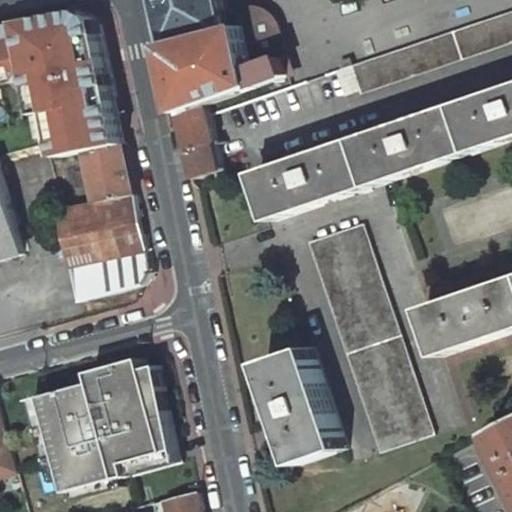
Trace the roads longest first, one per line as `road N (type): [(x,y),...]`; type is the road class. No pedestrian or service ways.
road 1 (residential): [(196,317),(137,0)]
road 2 (unclassified): [(196,317),(0,370)]
road 3 (residential): [(240,511),(196,317)]
